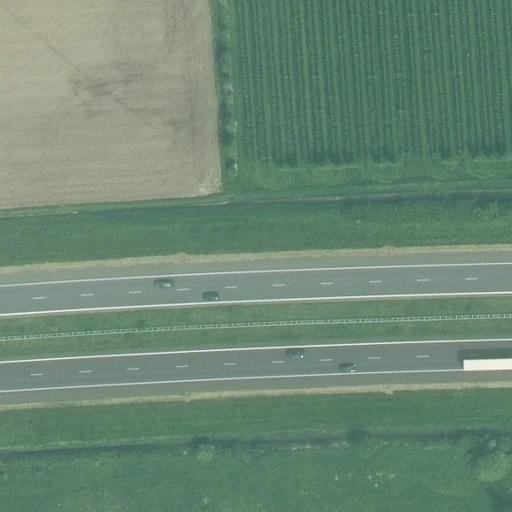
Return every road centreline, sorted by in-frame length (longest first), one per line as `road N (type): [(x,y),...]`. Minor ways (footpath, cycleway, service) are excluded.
road 1 (motorway): [(0,378),(511,355)]
road 2 (motorway): [(511,280),(0,300)]
